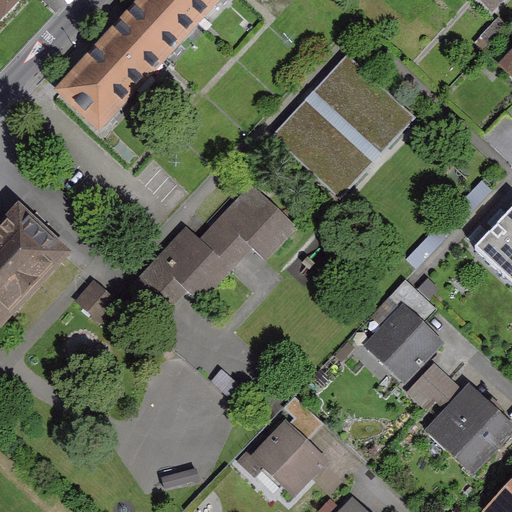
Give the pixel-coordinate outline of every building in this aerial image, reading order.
[(0,0),(0,16),(15,0),(0,0)] [(164,57),(216,0),(146,0),(126,23),(164,57)] [(481,0),(493,11),(502,0),(481,0)] [(99,127),(164,57),(126,23),(61,92),(99,127)] [(490,45),(480,55),(489,64),(499,53),(490,45)] [(511,50),(499,64),(511,76),(511,50)] [(314,94),(318,98),(372,148),(406,112),(347,58),(314,94)] [(273,138),(331,192),(372,148),(318,98),(311,106),(306,102),(273,138)] [(511,120),(505,114),(483,137),(511,164),(511,120)] [(36,126),(28,135),(53,158),(61,150),(36,126)] [(201,243),(222,262),(243,240),(264,260),(295,227),(263,198),(271,190),(253,173),(245,181),(252,188),(201,243)] [(482,182),(465,200),(474,209),(492,192),(482,182)] [(511,269),(511,211),(475,250),(504,278),(511,269)] [(0,325),(66,255),(19,212),(0,231),(0,325)] [(230,269),(222,262),(201,243),(187,230),(135,286),(156,306),(177,282),(199,302),(230,269)] [(424,243),(406,261),(416,270),(433,252),(424,243)] [(389,298),(404,313),(412,320),(428,303),(405,281),(389,298)] [(77,303),(100,322),(116,304),(94,284),(77,303)] [(374,344),(407,375),(437,344),(412,320),(404,313),(374,344)] [(433,368),(407,395),(422,409),(448,382),(433,368)] [(221,373),(213,382),(228,396),(236,387),(221,373)] [(424,430),(471,475),(511,432),(511,425),(469,384),(424,430)] [(295,419),(286,428),(304,444),(323,425),(295,398),(284,409),(295,419)] [(256,459),(293,494),(323,462),(304,444),(286,428),(256,459)] [(489,511),(511,511),(511,481),(500,494),(503,497),(489,511)]
